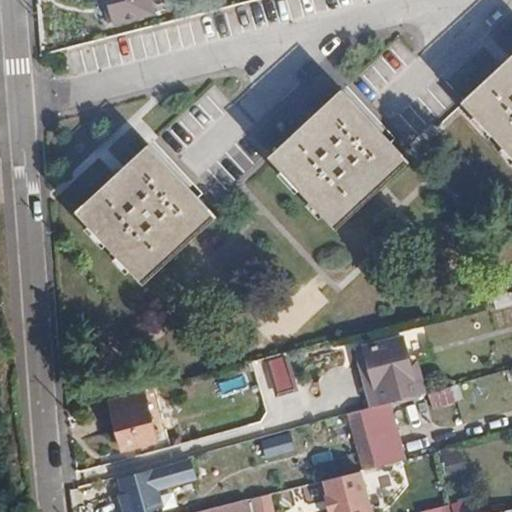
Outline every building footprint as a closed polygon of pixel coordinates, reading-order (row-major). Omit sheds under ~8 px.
[(151,0),(112,0),(118,21),(154,13),(151,0)] [(511,58),(465,103),(511,153),(511,58)] [(409,164),(344,93),(273,158),(339,229),(409,164)] [(150,147),(82,212),(145,285),(215,219),(150,147)] [(437,335),(434,319),(404,326),(408,343),(437,335)] [(398,383),(387,342),(366,347),(375,387),(398,383)] [(287,355),(271,358),(278,392),(295,388),(287,355)] [(461,385),(430,391),(433,407),(464,401),(461,385)] [(159,443),(146,395),(112,404),(124,451),(159,443)] [(374,407),(360,411),(366,435),(381,432),(374,407)] [(360,411),(347,414),(363,470),(374,467),(366,435),(360,411)] [(289,433),(260,441),(265,458),(294,450),(289,433)] [(440,453),(448,474),(469,467),(462,446),(440,453)] [(192,461),(122,479),(126,498),(123,499),(127,511),(149,511),(164,508),(160,493),(197,481),(192,461)] [(370,511),(360,472),(322,482),(326,495),(323,495),(327,511),(370,511)]
